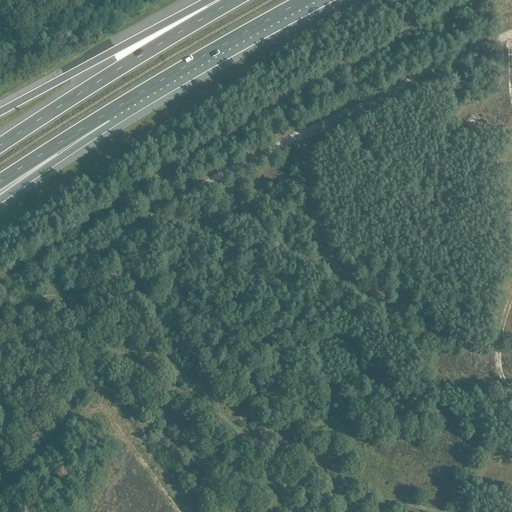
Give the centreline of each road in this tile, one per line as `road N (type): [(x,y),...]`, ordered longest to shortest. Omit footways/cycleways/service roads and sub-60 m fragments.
road 1 (track): [(73,303),(107,252),(139,223),(511,31)]
road 2 (track): [(0,316),(32,300),(73,303),(361,484),(436,511)]
road 3 (motorway): [(222,0),(0,144)]
road 4 (motorway): [(218,0),(0,109)]
road 5 (motorway): [(107,120),(314,0)]
road 6 (motorway): [(0,200),(107,120)]
road 7 (motorway): [(0,182),(107,120)]
